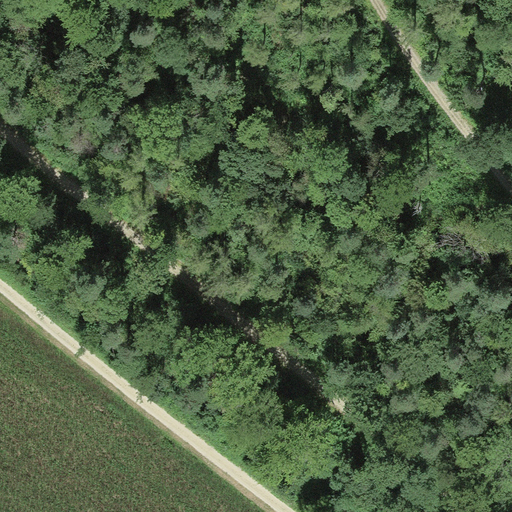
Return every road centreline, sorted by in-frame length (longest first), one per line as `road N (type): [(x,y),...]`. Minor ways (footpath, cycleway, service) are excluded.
road 1 (track): [(0,135),(371,428),(459,511)]
road 2 (track): [(281,511),(0,285)]
road 3 (track): [(364,0),(511,203)]
